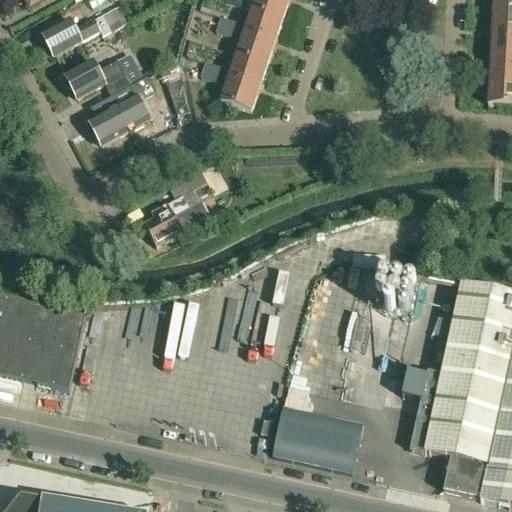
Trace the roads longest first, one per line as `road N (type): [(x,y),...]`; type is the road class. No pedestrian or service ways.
road 1 (residential): [(296,135),(199,139),(78,205),(0,89)]
road 2 (unclassified): [(365,511),(0,432)]
road 3 (residential): [(447,126),(296,135)]
road 4 (residential): [(296,135),(296,106),(330,0)]
road 5 (residential): [(455,0),(447,126)]
